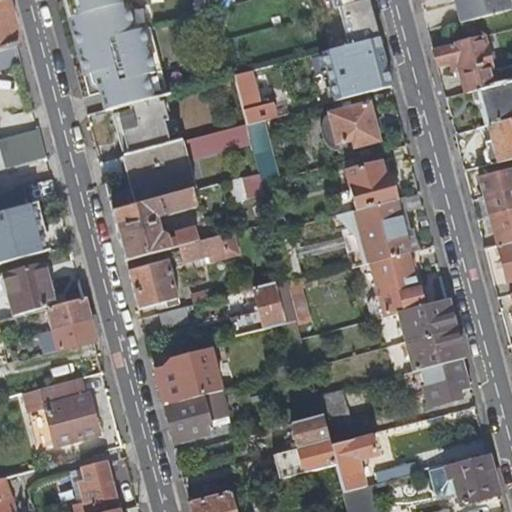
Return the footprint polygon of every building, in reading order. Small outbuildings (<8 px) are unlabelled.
[(0,0),(0,53),(17,48),(12,27),(4,0),(0,0)] [(98,90),(104,113),(128,106),(165,96),(167,95),(149,28),(135,32),(126,0),(63,0),(84,78),(89,77),(91,87),(96,90),(98,90)] [(340,7),(368,0),(328,0),(331,10),(340,7)] [(372,13),(369,0),(368,0),(340,7),(350,47),(379,39),(372,13)] [(455,0),(461,24),(511,11),(508,0),(455,0)] [(324,24),(275,37),(282,64),(331,52),(324,24)] [(511,66),(494,72),(484,37),(434,50),(438,67),(452,64),(458,62),(460,71),(467,94),(478,91),(511,81),(511,66)] [(384,57),(379,39),(350,47),(333,51),(342,86),(360,81),(356,64),(384,57)] [(458,62),(452,64),(454,72),(460,71),(458,62)] [(252,74),(234,79),(247,126),(264,121),(276,118),(273,105),(270,105),(269,101),(265,101),(260,103),(259,98),(252,74)] [(511,120),(511,81),(478,91),(487,127),(511,120)] [(311,109),(334,103),(330,89),(307,95),(311,109)] [(127,152),(128,158),(180,144),(182,143),(176,121),(172,122),(165,96),(128,106),(129,112),(112,116),(122,154),(127,152)] [(354,148),(379,142),(369,104),(328,115),(323,120),(322,128),(322,134),(325,143),(329,147),(334,150),(339,151),(338,146),(352,142),(354,148)] [(511,120),(487,127),(491,143),(486,144),(491,166),(511,160),(511,120)] [(264,121),(247,126),(251,143),(259,174),(262,184),(279,179),(264,121)] [(128,158),(100,165),(104,180),(131,173),(139,206),(193,192),(185,161),(251,143),(247,126),(182,143),(180,144),(128,158)] [(39,130),(0,141),(8,170),(47,159),(39,130)] [(357,211),(396,201),(391,184),(386,185),(381,163),(347,173),(357,211)] [(480,178),(485,198),(511,190),(511,177),(510,170),(480,178)] [(259,174),(243,178),(248,198),(264,194),(262,184),(259,174)] [(262,184),(264,194),(268,209),(289,204),(281,179),(279,179),(262,184)] [(52,180),(25,187),(31,206),(57,198),(52,180)] [(511,190),(485,198),(490,218),(511,211),(511,190)] [(139,206),(113,213),(119,237),(124,255),(125,261),(180,247),(198,242),(196,231),(168,238),(167,237),(161,234),(157,219),(197,208),(193,192),(139,206)] [(420,197),(402,202),(406,213),(424,208),(420,197)] [(357,211),(330,218),(334,233),(343,231),(353,269),(371,264),(410,254),(417,252),(419,252),(413,230),(410,231),(406,213),(402,202),(402,199),(396,201),(357,211)] [(511,211),(490,218),(498,247),(511,243),(511,211)] [(288,229),(274,233),(276,240),(287,281),(288,286),(296,283),(302,282),(288,229)] [(198,242),(180,247),(185,264),(211,257),(213,262),(240,255),(234,233),(198,242)] [(69,246),(68,239),(60,241),(62,248),(69,246)] [(511,243),(498,247),(508,284),(511,282),(511,243)] [(410,254),(371,264),(385,318),(400,314),(424,308),(414,270),(421,268),(417,252),(410,254)] [(168,262),(128,272),(132,285),(139,311),(165,304),(166,309),(179,306),(168,262)] [(48,309),(55,307),(43,264),(1,275),(13,318),(48,309)] [(246,315),(251,332),(289,322),(297,320),(288,286),(287,281),(262,287),(253,289),(259,311),(246,315)] [(86,311),(84,299),(55,307),(48,309),(53,330),(89,321),(86,311)] [(400,345),(456,330),(452,316),(448,302),(431,306),(424,308),(400,314),(403,328),(398,329),(400,335),(398,335),(400,345)] [(185,308),(159,315),(163,329),(189,323),(185,308)] [(297,320),(289,322),(302,370),(310,368),(302,339),(297,320)] [(92,332),(89,321),(53,330),(59,349),(59,351),(95,342),(92,332)] [(59,349),(53,330),(38,333),(44,353),(59,349)] [(414,371),(421,370),(463,359),(459,344),(456,330),(400,345),(403,354),(405,353),(406,359),(411,357),(414,371)] [(159,387),(164,406),(204,396),(218,392),(214,376),(202,379),(198,366),(196,367),(194,356),(190,357),(189,356),(173,360),(174,367),(155,372),(159,387)] [(458,393),(471,389),(469,380),(463,359),(421,370),(431,407),(459,399),(458,393)] [(302,370),(299,371),(303,385),(314,382),(310,368),(302,370)] [(85,397),(81,378),(23,393),(35,435),(40,433),(44,445),(54,442),(55,446),(99,435),(88,396),(85,397)] [(218,392),(204,396),(211,421),(228,416),(222,391),(218,392)] [(335,392),(319,396),(332,445),(348,440),(335,392)] [(204,396),(164,406),(169,425),(170,428),(174,444),(214,433),(211,421),(204,396)] [(323,416),(293,424),(299,448),(329,440),(323,416)] [(345,492),(366,486),(359,460),(377,455),(371,436),(333,446),(345,492)] [(329,440),(299,448),(300,454),(276,460),(281,479),(336,465),(333,455),(330,445),(329,440)] [(299,448),(274,454),(276,460),(300,454),(299,448)] [(461,505),(499,495),(496,482),(489,457),(475,461),(446,468),(450,481),(455,480),(457,490),(461,505)] [(114,511),(119,511),(106,463),(82,469),(85,481),(80,482),(85,503),(75,506),(76,511),(114,511)] [(379,485),(417,475),(414,464),(376,473),(379,485)] [(450,481),(446,468),(433,471),(438,490),(442,494),(457,490),(455,480),(450,481)] [(15,511),(5,478),(0,479),(0,511),(15,511)] [(344,494),(348,511),(380,511),(374,486),(344,494)] [(234,511),(229,492),(190,503),(192,511),(234,511)] [(462,511),(486,511),(484,501),(462,506),(462,511)]
